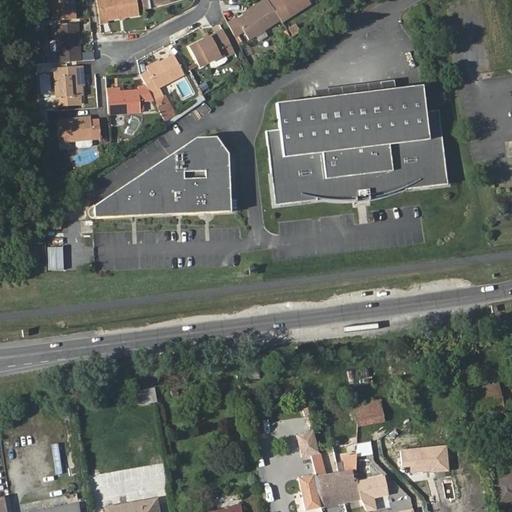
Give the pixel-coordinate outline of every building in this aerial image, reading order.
[(51,0),(53,20),(75,19),(73,0),(51,0)] [(135,0),(96,0),(99,21),(107,20),(118,18),(123,17),(138,15),(135,0)] [(264,30),(280,20),(268,1),(267,0),(264,0),(258,4),(259,7),(244,17),(244,16),(237,20),(235,18),(227,23),(234,36),(242,31),(248,40),(255,36),(264,30)] [(280,20),(281,22),(310,4),(307,0),(269,0),(268,1),(280,20)] [(243,14),(244,16),(244,17),(259,7),(258,4),(243,14)] [(58,25),(60,62),(80,61),(77,24),(58,25)] [(295,24),(287,29),(292,36),(300,32),(295,24)] [(280,34),(284,41),(291,36),(287,29),(280,34)] [(221,46),(229,43),(222,30),(208,37),(203,40),(189,47),(199,68),(207,63),(225,53),(221,46)] [(264,30),(255,36),(259,42),(268,36),(264,30)] [(227,57),(225,53),(207,63),(209,66),(227,57)] [(147,72),(140,76),(146,86),(149,93),(153,100),(163,95),(159,87),(183,75),(173,56),(159,63),(146,70),(147,72)] [(145,67),(146,70),(159,63),(158,60),(145,67)] [(83,85),(82,66),(56,68),(58,97),(81,96),(81,85),(83,85)] [(118,92),(106,93),(107,115),(140,113),(139,101),(153,100),(149,93),(146,86),(137,87),(138,91),(118,92)] [(369,196),(369,200),(370,200),(371,199),(372,199),(373,199),(374,198),(375,198),(376,198),(377,198),(377,197),(378,197),(379,197),(380,197),(381,196),(382,196),(383,196),(383,195),(384,195),(385,195),(386,194),(387,194),(388,194),(389,193),(390,193),(391,193),(392,192),(393,192),(394,191),(395,191),(396,191),(397,190),(398,190),(399,189),(400,189),(401,189),(402,189),(402,188),(403,188),(404,187),(405,187),(406,189),(447,184),(439,110),(426,112),(423,86),(279,102),(282,129),(268,130),(277,204),(318,200),(318,198),(320,198),(323,198),(324,198),(326,199),(327,199),(331,199),(335,200),(336,200),(340,200),(341,200),(345,201),(346,201),(347,201),(348,201),(356,201),(356,198),(369,196)] [(58,97),(53,98),(53,108),(82,105),(81,96),(58,97)] [(168,105),(159,110),(164,120),(174,114),(168,105)] [(57,120),(59,142),(75,141),(91,140),(99,139),(98,120),(90,121),(90,117),(57,120)] [(91,140),(75,141),(75,146),(77,148),(89,148),(92,145),(91,140)] [(196,140),(93,209),(94,220),(230,215),(227,157),(216,140),(196,140)] [(78,221),(57,221),(57,232),(78,232),(78,221)] [(77,237),(67,237),(68,252),(77,252),(77,237)] [(56,238),(47,238),(47,253),(56,252),(56,238)] [(63,268),(78,269),(79,257),(64,256),(63,268)] [(62,260),(48,259),(48,269),(62,269),(62,260)] [(473,389),(475,395),(499,390),(498,384),(473,389)] [(227,385),(214,388),(216,398),(229,395),(227,385)] [(475,395),(478,409),(502,404),(499,390),(475,395)] [(354,405),(358,425),(383,421),(379,400),(354,405)] [(502,404),(478,409),(479,414),(491,411),(492,414),(504,412),(502,404)] [(313,429),(299,433),(304,456),(319,453),(313,429)] [(442,446),(427,448),(428,457),(443,456),(442,446)] [(428,457),(427,448),(400,450),(401,465),(409,465),(429,463),(428,457)] [(322,465),(319,455),(312,456),(314,467),(322,465)] [(322,465),(314,467),(317,477),(320,490),(317,490),(321,507),(386,493),(382,478),(357,483),(355,471),(325,476),(322,465)] [(511,474),(494,480),(500,504),(511,500),(511,474)] [(320,490),(317,477),(299,482),(306,510),(321,507),(317,490),(320,490)] [(106,508),(106,511),(158,511),(156,499),(106,508)]
